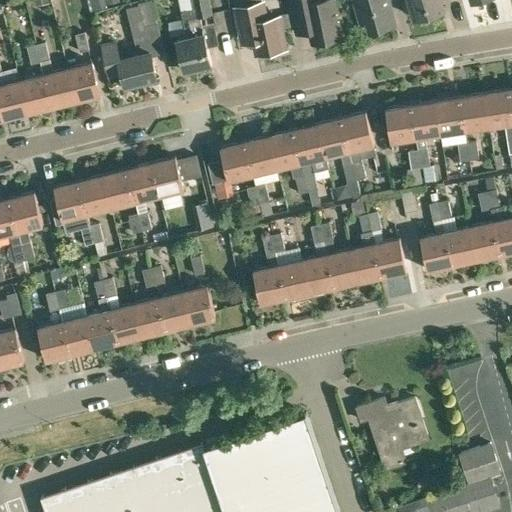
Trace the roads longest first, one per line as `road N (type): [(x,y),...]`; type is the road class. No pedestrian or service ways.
road 1 (residential): [(0,425),(511,303)]
road 2 (residential): [(0,155),(261,86),(511,35)]
